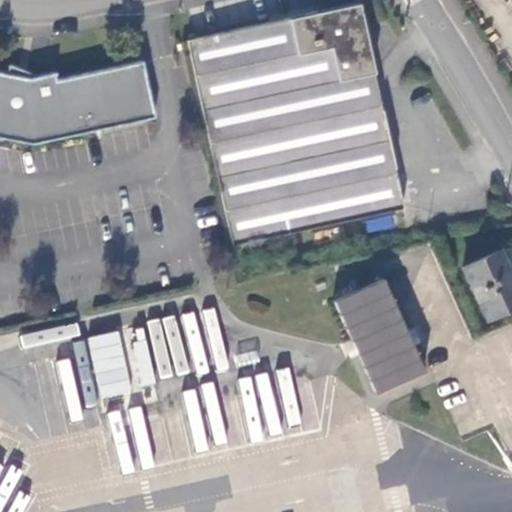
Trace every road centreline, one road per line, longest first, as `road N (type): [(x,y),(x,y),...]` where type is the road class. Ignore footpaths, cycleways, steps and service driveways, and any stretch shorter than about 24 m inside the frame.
road 1 (unknown): [(410,0),(373,43),(391,134),(420,167),(511,157)]
road 2 (unknown): [(173,147),(176,201),(165,226),(27,258),(0,240)]
road 3 (tertiary): [(511,140),(423,0)]
road 4 (unknown): [(12,182),(173,147)]
road 5 (unknown): [(155,0),(173,147)]
